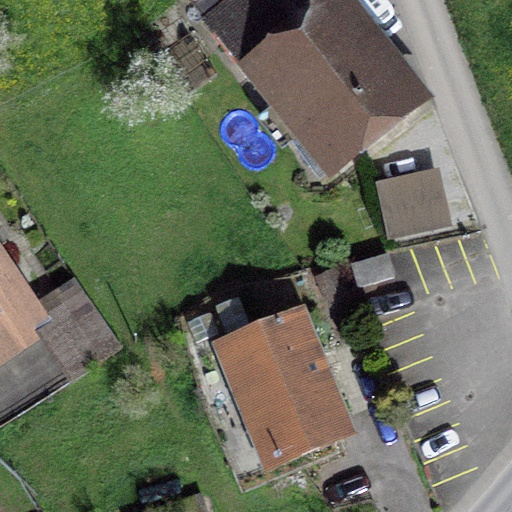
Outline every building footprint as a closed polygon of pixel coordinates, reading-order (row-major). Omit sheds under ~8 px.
[(336,0),(234,0),(200,28),(331,189),(427,112),(336,0)] [(434,181),(375,195),(388,250),(448,235),(434,181)] [(384,259),(352,269),(358,291),(391,280),(384,259)] [(0,264),(0,379),(43,351),(71,392),(123,357),(75,286),(33,314),(0,264)] [(303,321),(213,356),(263,484),(353,449),(303,321)]
